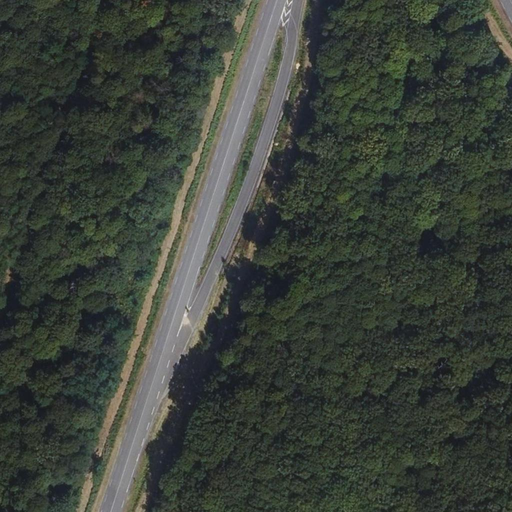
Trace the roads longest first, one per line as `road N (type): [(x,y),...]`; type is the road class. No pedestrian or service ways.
road 1 (unclassified): [(154,391),(239,205),(284,77),(297,0)]
road 2 (unclassified): [(281,0),(154,391)]
road 3 (unclassified): [(154,391),(115,511)]
